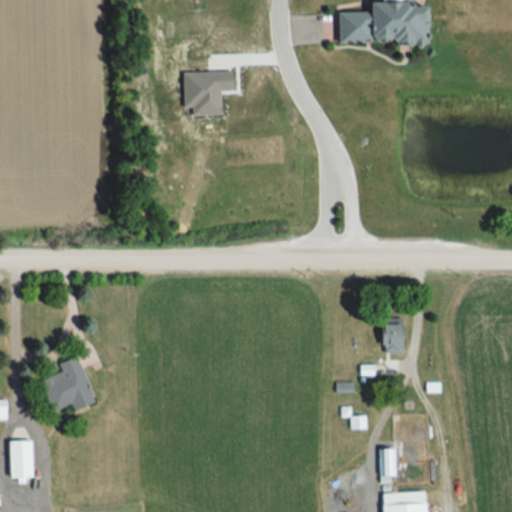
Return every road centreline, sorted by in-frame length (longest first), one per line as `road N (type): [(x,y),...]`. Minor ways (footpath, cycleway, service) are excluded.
road 1 (residential): [(0,258),(511,260)]
road 2 (residential): [(280,0),(287,62),(337,177)]
